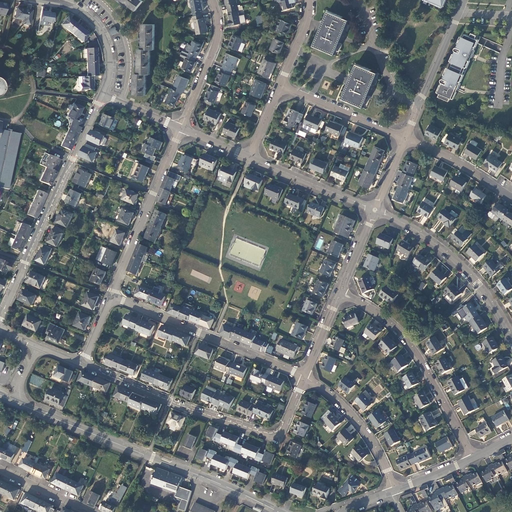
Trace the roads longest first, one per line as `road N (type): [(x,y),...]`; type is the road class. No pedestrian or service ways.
road 1 (residential): [(81,364),(273,436),(305,377)]
road 2 (secondary): [(26,406),(277,511)]
road 3 (residential): [(102,94),(0,318)]
road 4 (residential): [(340,292),(403,336),(472,457)]
road 5 (residential): [(110,298),(305,377)]
road 6 (residential): [(375,210),(441,246),(511,333)]
road 7 (residential): [(110,298),(180,127)]
road 8 (residential): [(305,377),(353,415),(391,492)]
road 9 (residential): [(280,84),(405,137)]
road 10 (residential): [(250,157),(375,210)]
road 11 (residential): [(102,94),(109,71),(97,24),(68,5),(40,0)]
road 12 (residential): [(180,127),(217,37),(213,0)]
road 13 (residential): [(419,105),(394,89),(361,0)]
road 14 (residential): [(405,137),(511,199)]
